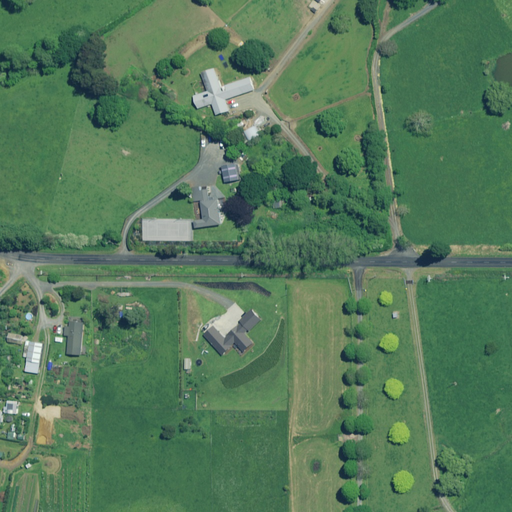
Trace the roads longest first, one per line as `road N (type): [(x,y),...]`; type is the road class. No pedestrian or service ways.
road 1 (unclassified): [(511,261),(34,258),(0,250)]
road 2 (track): [(451,511),(433,482),(404,260)]
